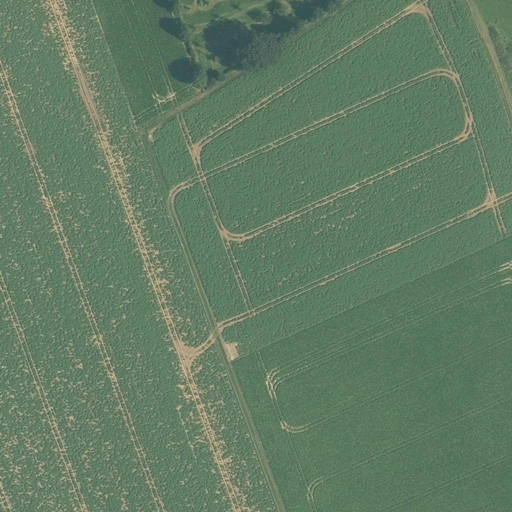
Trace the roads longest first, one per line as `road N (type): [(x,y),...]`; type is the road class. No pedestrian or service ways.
road 1 (track): [(358,0),(144,132),(280,511)]
road 2 (track): [(464,0),(511,123)]
